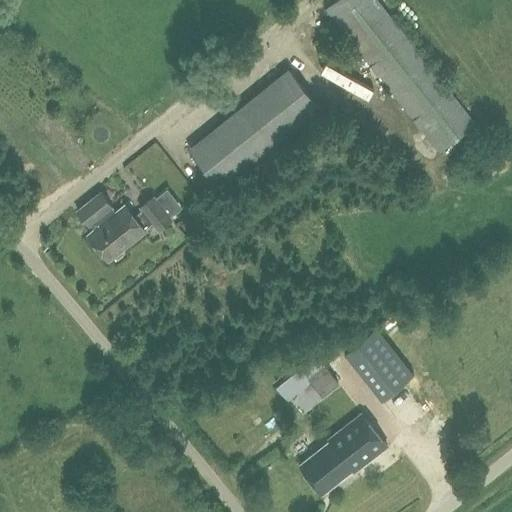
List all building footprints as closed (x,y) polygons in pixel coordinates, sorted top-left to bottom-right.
[(439,152),(475,123),(378,0),(335,0),(325,8),(439,152)] [(188,148),(227,196),(328,115),(289,67),(188,148)] [(125,206),(117,212),(112,207),(113,206),(102,192),(78,210),(89,224),(90,223),(95,229),(88,234),(108,259),(144,229),(133,216),(125,206)] [(141,210),(133,216),(144,229),(152,222),(159,231),(173,219),(154,195),(139,206),(141,210)] [(511,291),(426,355),(443,378),(511,326),(511,291)] [(344,352),(355,366),(387,342),(376,327),(344,352)] [(472,385),(511,352),(511,346),(502,334),(459,369),(472,385)] [(412,375),(387,342),(355,366),(380,399),(412,375)] [(511,353),(472,387),(484,401),(511,377),(511,353)] [(317,355),(278,384),(288,398),(310,380),(323,396),(338,384),(317,355)] [(300,464),(323,492),(353,468),(354,470),(387,444),(362,412),(329,438),(330,440),(300,464)]
